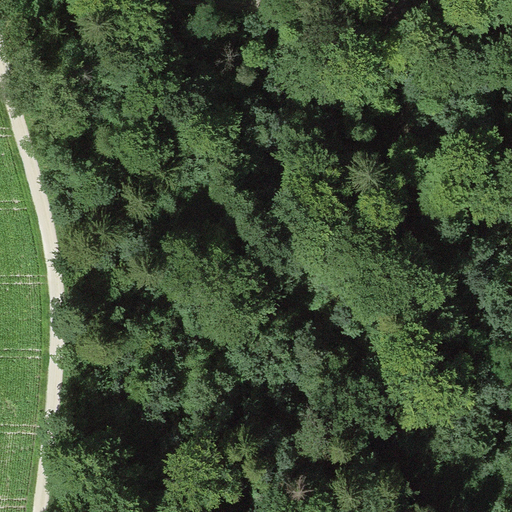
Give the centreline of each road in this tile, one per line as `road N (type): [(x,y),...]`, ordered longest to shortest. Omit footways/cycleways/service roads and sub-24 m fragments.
road 1 (track): [(409,0),(396,511)]
road 2 (track): [(37,511),(53,291),(37,198),(0,69)]
road 3 (track): [(206,0),(408,13),(511,29)]
